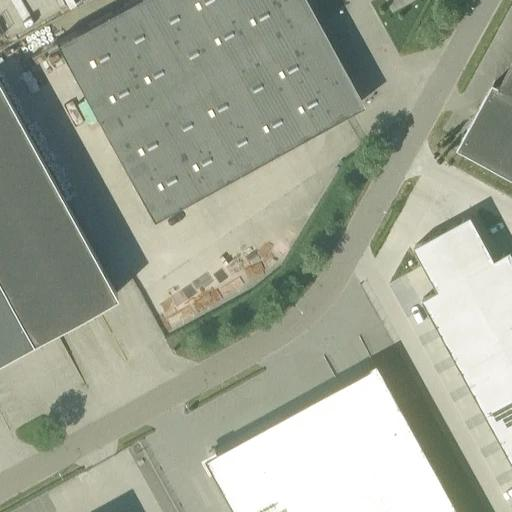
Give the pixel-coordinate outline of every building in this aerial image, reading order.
[(153,218),(348,112),(312,0),(131,0),(56,41),(153,218)] [(511,63),(500,85),(494,82),(491,88),(462,141),(459,147),(465,150),(511,176),(511,63)] [(0,357),(117,293),(0,80),(0,357)] [(511,248),(496,257),(472,213),(415,245),(439,289),(423,297),(511,459),(511,248)] [(134,490),(130,506),(132,511),(438,511),(386,414),(226,499),(202,454),(134,490)]
